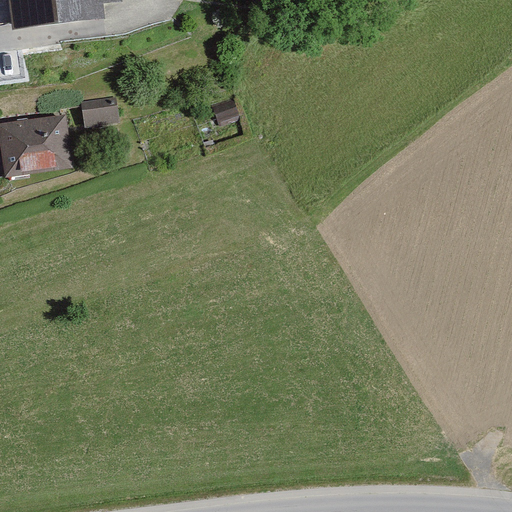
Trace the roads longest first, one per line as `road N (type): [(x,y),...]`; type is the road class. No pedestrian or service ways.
road 1 (unclassified): [(494,511),(284,511)]
road 2 (residential): [(0,46),(108,34),(154,8)]
